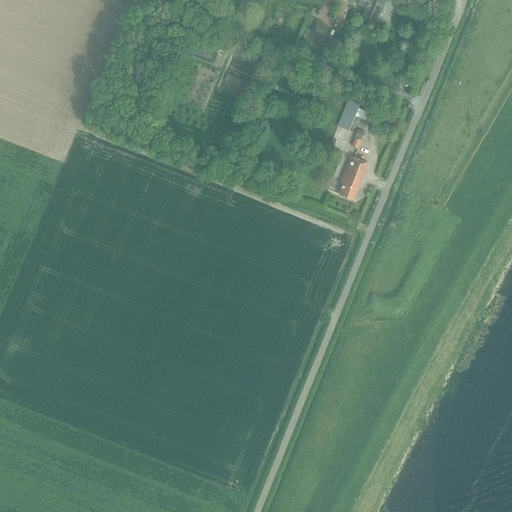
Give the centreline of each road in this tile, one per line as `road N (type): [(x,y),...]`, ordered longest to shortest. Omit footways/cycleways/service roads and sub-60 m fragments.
road 1 (unclassified): [(257,511),(463,0)]
road 2 (track): [(511,213),(346,511)]
